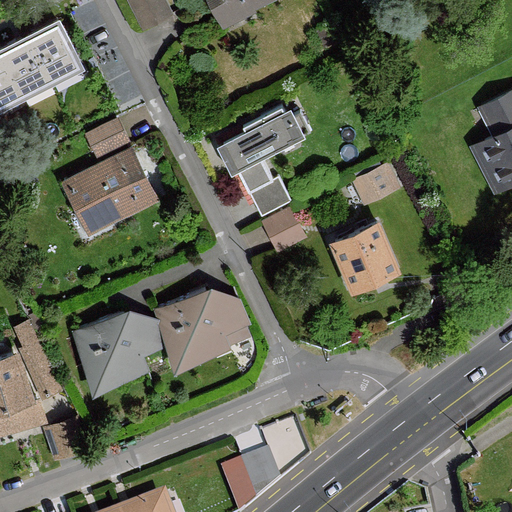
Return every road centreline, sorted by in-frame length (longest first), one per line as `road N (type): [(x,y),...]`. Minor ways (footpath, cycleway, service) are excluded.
road 1 (residential): [(303,387),(107,0)]
road 2 (residential): [(0,505),(303,387)]
road 3 (unknown): [(92,307),(233,248)]
road 4 (secondary): [(302,511),(416,421)]
road 5 (residential): [(303,387),(346,372),(363,375),(387,387),(416,421)]
road 6 (secondary): [(416,421),(511,349)]
